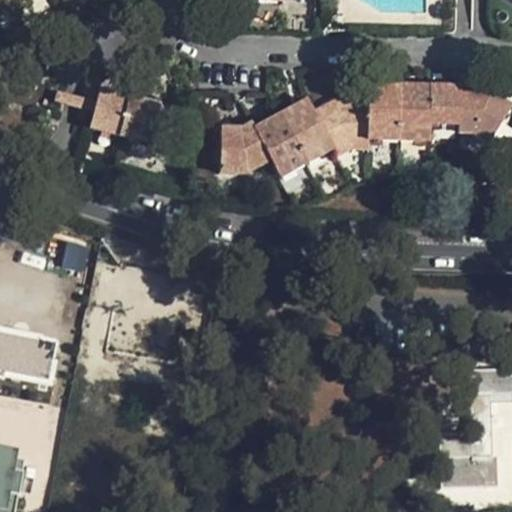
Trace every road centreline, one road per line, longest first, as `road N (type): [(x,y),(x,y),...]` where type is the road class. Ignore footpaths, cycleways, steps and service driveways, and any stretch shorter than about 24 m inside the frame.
road 1 (residential): [(90,206),(205,241),(284,251),(511,253)]
road 2 (residential): [(136,38),(511,57)]
road 3 (residential): [(90,206),(136,38)]
road 4 (residential): [(136,38),(0,65)]
